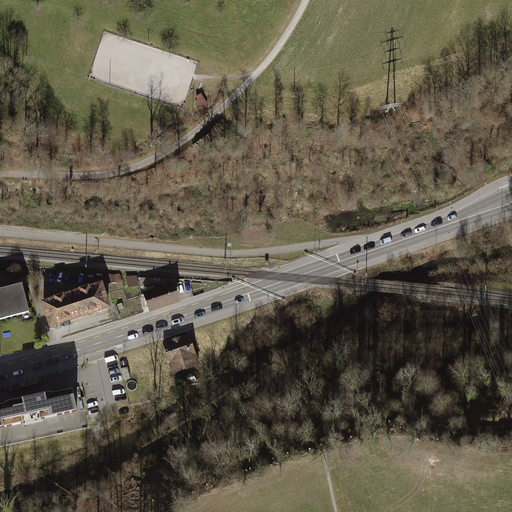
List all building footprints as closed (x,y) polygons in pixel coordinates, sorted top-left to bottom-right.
[(54,301),(41,305),(49,327),(111,306),(103,284),(90,289),(89,287),(80,290),(81,292),(64,297),(64,295),(54,299),(54,301)] [(0,322),(29,315),(22,285),(0,290),(0,322)] [(148,295),(153,311),(179,302),(174,286),(148,295)] [(188,334),(162,343),(172,373),(198,364),(188,334)] [(74,391),(0,406),(0,436),(80,419),(74,391)]
